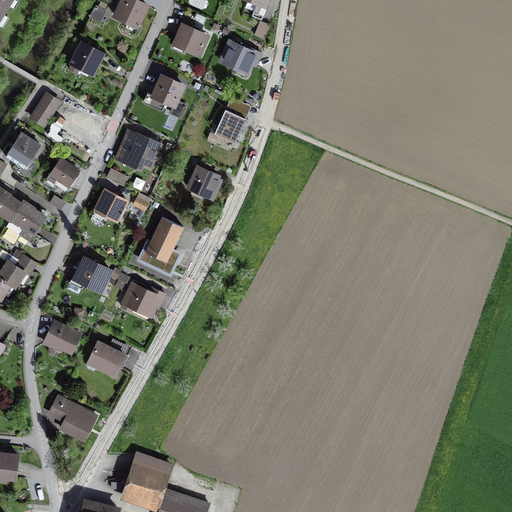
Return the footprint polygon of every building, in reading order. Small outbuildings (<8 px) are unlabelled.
[(0,0),(0,16),(10,0),(0,0)] [(122,0),(115,15),(138,26),(148,5),(136,0),(122,0)] [(249,0),(257,3),(252,16),(262,20),(267,6),(265,5),(266,0),(249,0)] [(96,6),(91,15),(99,20),(104,11),(96,6)] [(181,18),(177,28),(181,31),(174,47),(182,51),(184,47),(199,54),(207,35),(192,28),(194,24),(181,18)] [(247,49),(230,41),(221,60),(238,69),(236,72),(245,76),(247,73),(253,59),(257,61),(261,53),(248,46),(247,49)] [(103,53),(83,43),(70,68),(79,73),(82,68),(92,73),(103,53)] [(183,86),(162,76),(154,94),(148,92),(144,101),(162,109),(165,101),(175,105),(171,112),(179,115),(181,116),(186,105),(177,101),(183,86)] [(59,101),(48,93),(32,117),(43,124),(59,101)] [(232,97),(227,107),(234,110),(238,100),(232,97)] [(246,119),(225,109),(215,133),(235,142),(246,119)] [(137,137),(127,132),(116,158),(130,164),(133,157),(151,164),(160,144),(138,135),(137,137)] [(40,145),(21,133),(6,156),(25,169),(40,145)] [(79,171),(61,159),(51,173),(69,186),(79,171)] [(218,176),(198,167),(189,187),(209,196),(212,188),(217,190),(221,181),(216,179),(218,176)] [(128,179),(110,170),(107,176),(124,185),(128,179)] [(0,212),(11,220),(22,203),(10,195),(11,194),(0,187),(0,212)] [(126,200),(106,190),(96,209),(117,219),(126,200)] [(140,193),(134,204),(145,210),(151,199),(140,193)] [(22,203),(11,220),(7,226),(30,241),(46,216),(34,209),(34,208),(23,200),(22,203)] [(162,217),(141,260),(168,273),(173,263),(177,253),(172,250),(183,227),(162,217)] [(16,266),(24,271),(29,274),(36,263),(24,255),(16,266)] [(110,269),(85,257),(75,278),(100,290),(110,269)] [(8,261),(0,272),(0,276),(10,283),(14,286),(24,271),(16,266),(8,261)] [(126,286),(130,272),(114,267),(110,282),(126,286)] [(0,298),(10,283),(0,276),(0,298)] [(150,291),(133,283),(122,307),(131,311),(133,306),(150,315),(158,300),(161,302),(165,293),(152,287),(150,291)] [(85,309),(75,308),(74,315),(83,317),(85,309)] [(80,333),(55,321),(45,343),(54,347),(56,344),(71,351),(80,333)] [(113,349),(98,341),(90,359),(98,363),(97,365),(115,374),(121,362),(124,363),(127,355),(113,348),(113,349)] [(96,415),(58,396),(52,409),(67,416),(61,428),(84,439),(96,415)] [(17,454),(0,452),(0,475),(15,477),(17,454)] [(127,490),(158,500),(170,465),(139,454),(127,490)] [(205,511),(209,503),(166,489),(158,511),(205,511)] [(116,511),(118,508),(87,500),(83,511),(116,511)]
